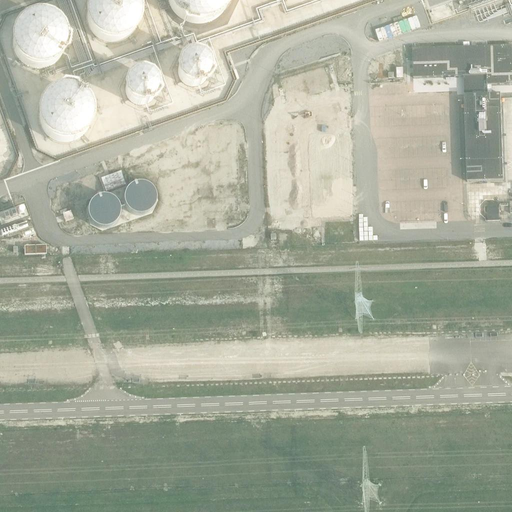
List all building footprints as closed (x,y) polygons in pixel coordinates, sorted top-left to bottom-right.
[(107,41),(111,42),(116,41),(121,40),(126,37),(129,34),(132,30),(134,26),(135,21),(135,16),(134,11),(132,6),(129,3),(126,0),(98,0),(95,3),(92,6),(90,11),(89,15),(89,20),(90,25),(92,29),(95,33),(98,37),(102,39),(107,41)] [(192,30),(199,31),(207,31),(214,28),(221,25),(227,20),(231,14),(235,7),(235,0),(165,0),(166,6),(169,13),(173,19),(179,24),(185,28),(192,30)] [(466,0),(471,12),(508,0),(466,0)] [(32,67),(37,68),(42,68),(47,66),(51,64),(55,61),(58,57),(60,52),(61,47),(61,42),(60,37),(58,33),(55,29),(52,26),(47,24),(43,22),(38,22),(33,22),(29,24),(24,26),(21,29),(18,33),(16,37),(15,42),(15,47),(16,52),(18,56),(20,60),(24,63),(28,66),(32,67)] [(467,182),(503,181),(500,94),(487,95),(487,86),(511,84),(511,45),(412,49),(413,78),(466,77),(467,81),(465,81),(465,86),(467,86),(467,95),(464,96),(467,182)] [(320,52),(322,58),(333,54),(332,49),(320,52)] [(189,91),(193,92),(197,92),(201,90),(205,88),(209,85),(211,82),(213,78),(214,73),(214,69),(213,65),(211,61),(209,57),(205,55),(202,53),(198,51),(193,51),(189,51),(185,53),(181,55),(178,58),(176,61),(174,65),(173,69),(173,73),(174,77),(175,81),(178,85),(181,88),(185,90),(189,91)] [(334,69),(353,64),(351,55),(332,60),(334,69)] [(326,66),(279,78),(285,102),(332,90),(326,66)] [(136,110),(140,111),(144,110),(148,109),(152,107),(156,104),(158,101),(160,97),(161,92),(161,88),(160,84),(158,80),(156,76),(152,74),(149,71),(145,70),(140,70),(136,70),(132,72),(128,74),(125,76),(123,80),(121,84),(120,88),(120,92),(121,96),(122,100),(125,104),(128,106),(132,109),(136,110)] [(398,81),(373,81),(373,93),(398,93),(398,81)] [(59,143),(64,144),(69,143),(74,142),(78,140),(82,136),(85,132),(87,128),(88,123),(88,118),(87,113),(85,109),(82,105),(78,102),(74,99),(69,98),(65,97),(60,98),(55,99),(51,102),(48,105),(45,109),(43,113),(42,118),(42,122),(42,127),(44,132),(47,136),(50,139),(55,141),(59,143)] [(335,151),(335,121),(275,121),(275,151),(335,151)] [(338,172),(279,173),(279,202),(338,202),(338,172)] [(500,220),(500,202),(505,202),(505,190),(469,191),(469,203),(475,203),(475,215),(488,215),(488,220),(500,220)] [(30,221),(0,221),(0,234),(30,233),(30,221)]
